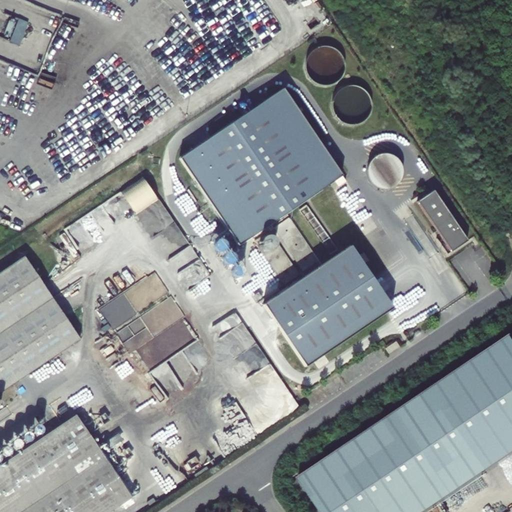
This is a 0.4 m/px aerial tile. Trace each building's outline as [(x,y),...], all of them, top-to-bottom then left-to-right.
[(4,36),(22,43),(30,21),(12,15),(4,36)] [(340,52),(328,53),(328,45),(306,46),(308,75),(341,74),(340,52)] [(370,87),(337,86),(336,120),(369,121),(370,87)] [(283,89),(180,159),(239,246),(335,181),(342,176),(283,89)] [(143,175),(119,193),(136,215),(160,196),(143,175)] [(346,182),(342,176),(335,181),(338,187),(346,182)] [(417,202),(451,252),(468,241),(448,212),(434,191),(417,202)] [(350,246),(263,305),(305,367),(392,308),(363,264),(357,257),(350,246)] [(363,253),(357,257),(363,264),(368,261),(363,253)] [(26,259),(0,276),(0,394),(80,340),(26,259)] [(150,289),(158,299),(168,290),(161,281),(150,289)] [(298,480),(320,511),(430,511),(511,457),(511,339),(511,337),(298,480)] [(108,340),(102,344),(109,354),(115,350),(108,340)] [(397,341),(386,348),(390,354),(400,347),(397,341)] [(109,511),(131,497),(75,415),(0,465),(0,511),(109,511)] [(298,451),(290,456),(293,460),(301,455),(298,451)]
